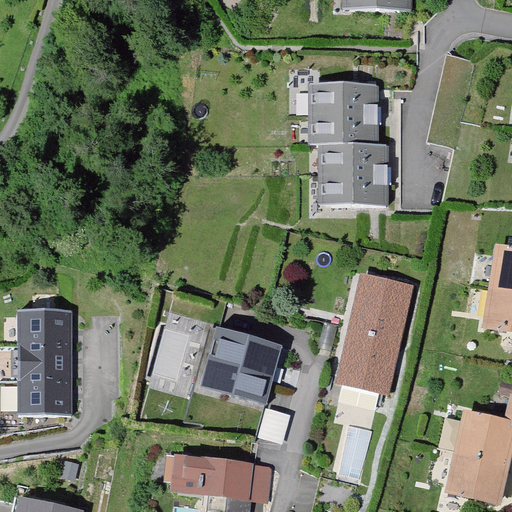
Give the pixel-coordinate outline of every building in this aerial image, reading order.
[(355,0),(355,11),(417,12),(417,0),(355,0)] [(385,88),(321,86),(320,141),(335,141),(333,209),(393,210),(394,147),(384,147),(385,88)] [(511,248),(501,246),(486,324),(511,329),(511,248)] [(413,288),(361,277),(337,385),(389,397),(413,288)] [(72,313),(20,313),(19,415),(72,415),(72,313)] [(284,351),(219,333),(202,393),(267,411),(284,351)] [(511,408),(509,422),(469,412),(449,491),(498,504),(511,447),(511,408)] [(262,410),(256,439),(282,445),(289,416),(262,410)] [(264,511),(269,470),(179,460),(176,487),(213,491),(210,511),(264,511)] [(63,511),(24,500),(20,511),(63,511)]
